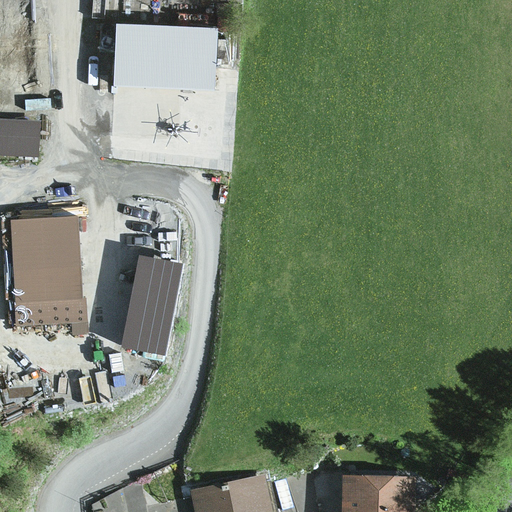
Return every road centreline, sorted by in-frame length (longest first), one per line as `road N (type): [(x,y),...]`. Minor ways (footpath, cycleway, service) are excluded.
road 1 (track): [(0,188),(67,175),(169,185),(205,217),(203,328),(182,404),(156,436),(80,471),(56,511)]
road 2 (track): [(0,335),(17,361),(31,366),(76,364),(91,350),(105,293),(114,178)]
road 3 (track): [(69,0),(81,176)]
